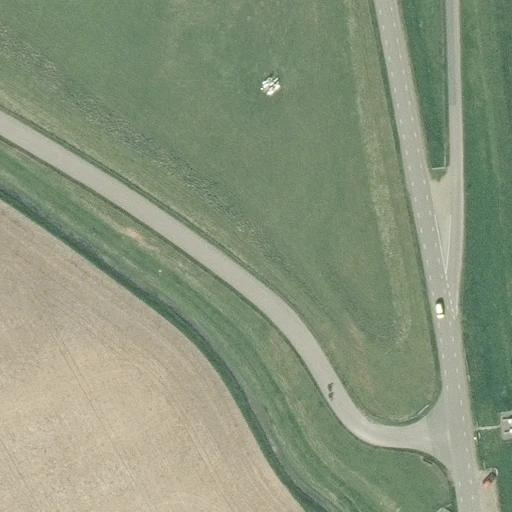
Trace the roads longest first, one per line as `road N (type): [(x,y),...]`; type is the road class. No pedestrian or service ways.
road 1 (tertiary): [(0,130),(262,297),(303,344),(330,399),(357,425),(382,438),(459,436)]
road 2 (tertiary): [(459,436),(449,325),(382,0)]
